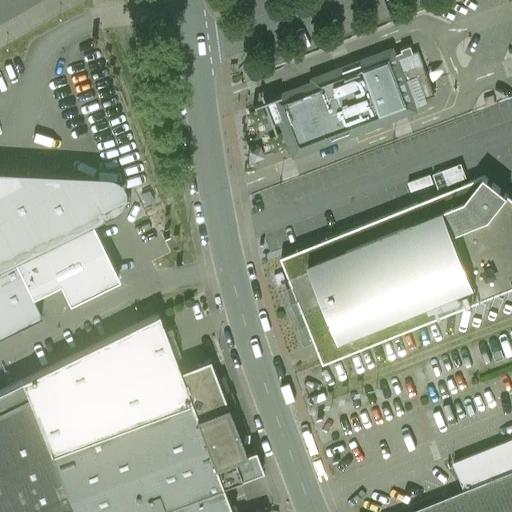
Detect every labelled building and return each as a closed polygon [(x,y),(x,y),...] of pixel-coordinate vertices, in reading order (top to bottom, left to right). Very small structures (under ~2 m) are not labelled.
[(368,62),(317,81),(313,90),(305,87),(303,87),(303,88),(280,96),(263,102),(273,127),(274,127),(273,124),(281,121),(286,133),(285,136),(290,148),(292,149),(296,147),(297,148),(298,148),(299,151),(301,152),(306,150),(337,139),(337,138),(342,136),(344,137),(381,124),(382,121),(380,116),(388,113),(388,114),(412,105),(404,82),(399,71),(395,61),(418,52),(417,51),(412,53),(409,47),(400,50),(401,53),(369,65),(368,62)] [(422,63),(399,71),(404,82),(415,78),(426,74),(422,63)] [(426,74),(415,78),(423,100),(434,96),(426,74)] [(493,96),(484,99),(487,108),(496,104),(493,96)] [(462,163),(434,174),(441,194),(450,190),(449,185),(467,178),(462,163)] [(81,181),(0,176),(0,245),(6,243),(12,257),(89,219),(95,215),(98,210),(100,203),(100,197),(98,191),(94,185),(88,182),(81,181)] [(441,194),(282,257),(324,364),(511,288),(511,219),(498,209),(509,195),(485,176),(450,190),(441,194)] [(0,245),(0,337),(42,317),(12,257),(6,243),(0,245)] [(283,273),(275,276),(279,286),(287,283),(283,273)] [(158,314),(22,380),(28,396),(45,439),(51,454),(172,409),(191,402),(197,418),(227,406),(232,417),(238,415),(224,376),(217,379),(210,360),(180,372),(158,314)] [(22,380),(0,390),(0,409),(28,396),(22,380)] [(28,396),(0,409),(0,511),(74,511),(51,454),(45,439),(28,396)] [(197,418),(191,402),(172,409),(186,450),(205,443),(196,418),(197,418)] [(197,418),(196,418),(205,443),(215,468),(247,456),(246,455),(232,417),(227,406),(197,418)] [(172,409),(51,454),(74,511),(154,511),(202,494),(186,450),(172,409)] [(511,439),(453,463),(465,491),(511,472),(511,439)] [(205,443),(186,450),(202,494),(222,487),(215,468),(205,443)] [(247,456),(215,468),(222,487),(230,484),(263,471),(256,451),(246,455),(247,456)] [(511,511),(511,472),(465,491),(412,511),(511,511)] [(202,494),(154,511),(215,511),(237,504),(230,484),(202,494)]
